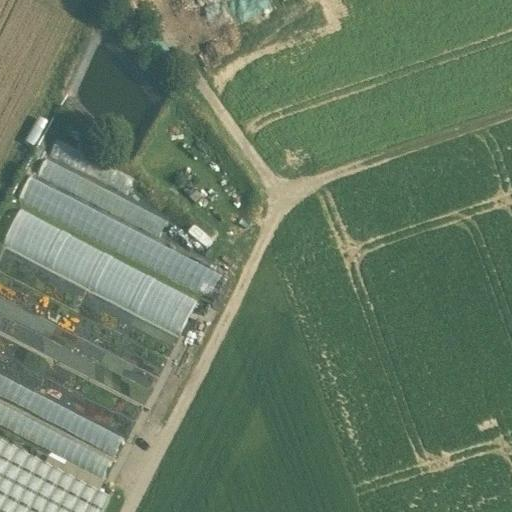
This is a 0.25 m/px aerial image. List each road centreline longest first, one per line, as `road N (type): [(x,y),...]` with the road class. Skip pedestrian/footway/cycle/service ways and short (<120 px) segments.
road 1 (track): [(128,511),(284,198),(511,121)]
road 2 (track): [(284,198),(128,0)]
